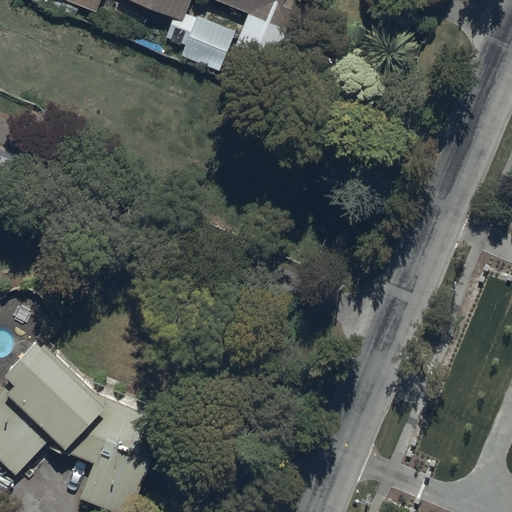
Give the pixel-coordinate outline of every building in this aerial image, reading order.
[(62,0),(96,13),(101,0),(62,0)] [(129,0),(181,20),(188,0),(213,0),(248,13),(233,51),(270,65),(295,0),(129,0)] [(196,15),(180,55),(220,71),(236,31),(196,15)] [(113,511),(134,511),(169,423),(97,395),(38,343),(6,377),(10,381),(0,392),(0,461),(14,476),(51,440),(62,450),(95,463),(81,499),(113,511)] [(511,511),(511,497),(509,496),(508,501),(500,498),(497,505),(483,500),(478,511),(511,511)]
